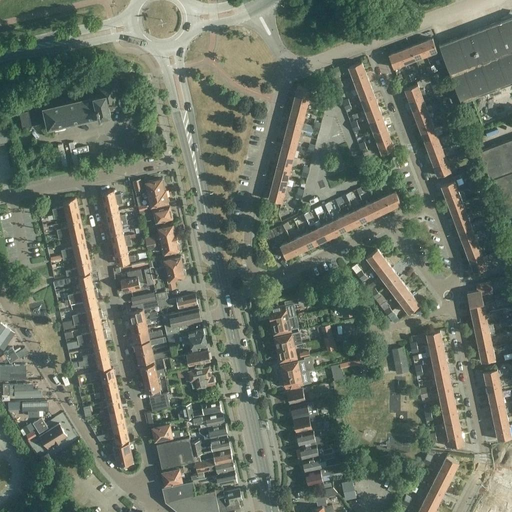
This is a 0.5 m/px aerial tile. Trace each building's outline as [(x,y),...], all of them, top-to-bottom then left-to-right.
[(439,44),(461,101),(511,81),(511,10),(511,11),(510,11),(506,16),(501,18),(501,21),(439,44)] [(432,38),(421,42),(426,55),(437,51),(432,38)] [(421,42),(410,46),(415,59),(426,55),(421,42)] [(410,46),(400,50),(404,63),(415,59),(410,46)] [(404,63),(400,50),(389,54),(394,67),(404,63)] [(349,67),(353,78),(366,73),(361,62),(349,67)] [(353,78),(357,88),(370,84),(366,73),(353,78)] [(429,82),(435,81),(434,78),(421,80),(422,90),(430,89),(429,82)] [(19,112),(23,127),(47,122),(48,126),(99,115),(111,113),(110,109),(122,106),(116,79),(96,84),(98,94),(94,95),(44,106),(44,107),(19,112)] [(405,88),(409,100),(422,95),(418,83),(405,88)] [(357,88),(361,99),(374,94),(370,84),(357,88)] [(297,86),(295,97),(308,101),(311,89),(297,86)] [(361,99),(365,110),(378,105),(374,94),(361,99)] [(409,100),(413,111),(426,106),(422,95),(409,100)] [(295,97),(292,108),(305,112),(308,101),(295,97)] [(365,110),(369,121),(382,116),(378,105),(365,110)] [(413,111),(417,121),(430,117),(426,106),(413,111)] [(292,108),(289,120),(302,123),(305,112),(292,108)] [(369,121),(373,132),(386,127),(382,116),(369,121)] [(417,121),(421,132),(434,127),(430,117),(417,121)] [(289,120),(286,131),(299,134),(302,123),(289,120)] [(0,143),(9,141),(10,142),(6,124),(5,124),(6,125),(0,125),(0,143)] [(373,132),(377,143),(390,138),(386,127),(373,132)] [(421,132),(425,143),(438,138),(434,127),(421,132)] [(286,131),(283,142),(296,146),(299,134),(286,131)] [(390,138),(377,143),(382,153),(389,151),(394,149),(390,138)] [(425,143),(429,154),(442,149),(438,138),(425,143)] [(511,139),(479,151),(490,180),(511,171),(511,139)] [(283,142),(280,153),(293,157),(296,146),(283,142)] [(429,154),(434,165),(447,160),(442,149),(429,154)] [(280,153),(277,165),(290,168),(293,157),(280,153)] [(447,160),(434,165),(438,176),(451,171),(447,160)] [(277,165),(274,176),(287,179),(290,168),(277,165)] [(511,171),(490,180),(505,218),(511,215),(511,171)] [(274,176),(271,187),(284,190),(287,179),(274,176)] [(145,182),(148,194),(166,190),(166,189),(164,190),(162,178),(145,182)] [(133,181),(135,190),(143,189),(141,179),(133,181)] [(441,185),(445,196),(458,191),(454,180),(441,185)] [(284,190),(271,187),(268,198),(281,202),(284,190)] [(101,192),(104,202),(122,198),(121,194),(116,195),(114,189),(101,192)] [(166,190),(148,194),(151,206),(169,202),(166,190)] [(395,191),(385,196),(391,208),(401,203),(395,191)] [(445,196),(449,207),(462,202),(458,191),(445,196)] [(385,196),(375,201),(380,213),(391,208),(385,196)] [(53,213),(79,208),(76,197),(63,200),(64,206),(52,209),(53,213)] [(104,202),(106,212),(119,210),(118,205),(123,203),(122,198),(104,202)] [(375,201),(364,206),(370,218),(380,213),(375,201)] [(449,207),(454,218),(466,213),(462,202),(449,207)] [(154,209),(156,222),(173,219),(172,217),(173,216),(173,213),(171,212),(170,206),(154,209)] [(364,206),(354,211),(359,223),(370,218),(364,206)] [(68,221),(81,218),(79,208),(53,213),(54,219),(67,216),(68,221)] [(106,212),(108,223),(126,219),(125,214),(120,216),(119,210),(106,212)] [(354,211),(343,215),(349,228),(359,223),(354,211)] [(454,218),(458,229),(471,224),(466,213),(454,218)] [(343,215),(333,220),(338,233),(349,228),(343,215)] [(57,230),(58,234),(83,228),(81,218),(68,221),(69,227),(57,230)] [(108,223),(110,233),(123,230),(122,225),(127,224),(126,219),(108,223)] [(333,220),(322,225),(328,238),(338,233),(333,220)] [(145,233),(147,243),(177,237),(175,231),(176,230),(176,227),(174,226),(174,224),(157,228),(159,235),(148,237),(148,232),(145,233)] [(458,229),(462,239),(475,234),(471,224),(458,229)] [(322,225),(312,230),(317,243),(328,238),(322,225)] [(71,236),(72,241),(85,238),(83,228),(58,234),(59,239),(71,236)] [(110,233),(112,243),(131,239),(130,235),(125,236),(123,230),(110,233)] [(312,230),(301,235),(307,248),(317,243),(312,230)] [(462,239),(466,250),(479,245),(475,234),(462,239)] [(301,235),(291,240),(296,253),(307,248),(301,235)] [(177,237),(147,243),(148,249),(161,246),(163,253),(179,250),(179,248),(180,246),(180,244),(178,243),(177,237)] [(61,250),(62,254),(88,249),(85,238),(72,241),(73,247),(61,250)] [(112,243),(115,253),(128,251),(127,245),(132,244),(131,239),(112,243)] [(296,253),(291,240),(280,245),(286,258),(296,253)] [(466,250),(470,261),(483,256),(479,245),(466,250)] [(367,256),(374,266),(385,258),(377,248),(367,256)] [(76,257),(77,262),(90,259),(88,249),(62,254),(63,259),(76,257)] [(128,251),(115,253),(117,264),(130,261),(135,260),(134,255),(129,256),(128,251)] [(150,270),(151,273),(156,272),(156,273),(166,271),(183,268),(182,262),(184,261),(183,258),(181,257),(181,255),(163,259),(165,266),(155,268),(155,269),(150,270)] [(483,256),(470,261),(474,272),(487,267),(483,256)] [(374,266),(381,275),(392,267),(385,258),(374,266)] [(90,259),(77,262),(78,267),(66,270),(67,275),(92,269),(90,259)] [(381,275),(388,284),(399,276),(392,267),(381,275)] [(156,272),(151,273),(152,279),(161,277),(161,279),(167,278),(168,282),(176,280),(177,278),(185,276),(185,275),(186,274),(185,270),(184,269),(183,268),(166,271),(156,273),(156,272)] [(128,278),(120,279),(123,290),(131,288),(131,290),(141,288),(139,280),(143,279),(142,275),(141,269),(127,272),(128,278)] [(80,286),(93,283),(90,273),(78,275),(78,276),(66,278),(67,283),(79,281),(80,286)] [(388,284),(395,293),(406,285),(399,276),(388,284)] [(469,304),(470,304),(483,301),(482,294),(492,292),(490,281),(478,284),(479,290),(467,292),(469,304)] [(69,299),(97,293),(97,289),(94,290),(93,283),(80,286),(81,291),(68,294),(69,299)] [(395,293),(402,303),(413,295),(406,285),(395,293)] [(166,291),(156,294),(157,299),(159,299),(168,297),(166,291)] [(143,302),(144,302),(156,300),(154,292),(142,295),(143,302)] [(83,301),(84,306),(97,304),(96,297),(98,297),(97,293),(69,299),(70,304),(83,301)] [(160,305),(160,306),(178,302),(179,307),(198,303),(195,293),(168,299),(168,297),(159,299),(160,305)] [(413,295),(402,303),(409,312),(420,304),(413,295)] [(269,309),(272,321),(288,317),(289,317),(296,316),(293,304),(298,303),(297,298),(285,301),(286,305),(269,309)] [(159,299),(157,299),(156,300),(144,302),(145,308),(160,305),(159,299)] [(470,304),(472,316),(486,313),(483,301),(470,304)] [(72,315),(73,320),(102,313),(101,310),(99,310),(97,304),(84,306),(86,312),(72,315)] [(169,313),(162,315),(167,334),(186,330),(185,324),(201,320),(199,307),(177,312),(169,313)] [(127,312),(130,322),(146,318),(143,308),(127,312)] [(88,322),(89,327),(102,324),(100,318),(103,317),(102,313),(73,320),(74,324),(88,322)] [(472,316),(474,327),(488,324),(486,313),(472,316)] [(146,318),(130,322),(132,331),(148,328),(147,323),(151,322),(151,321),(150,317),(150,316),(146,318)] [(288,317),(272,321),(274,333),(298,327),(296,316),(289,317),(288,317)] [(0,322),(0,343),(10,329),(0,322)] [(77,335),(78,340),(106,334),(106,330),(103,331),(102,324),(89,327),(90,332),(77,335)] [(474,327),(477,338),(491,336),(488,324),(474,327)] [(148,328),(132,331),(134,341),(162,335),(161,331),(152,333),(152,332),(149,333),(148,328)] [(182,338),(183,342),(206,337),(204,328),(188,332),(189,336),(182,338)] [(426,333),(429,345),(442,342),(440,330),(426,333)] [(275,337),(278,348),(294,344),(295,345),(302,343),(299,331),(275,337)] [(92,342),(94,347),(106,345),(105,338),(107,338),(106,334),(78,340),(79,345),(92,342)] [(326,337),(329,348),(335,346),(334,341),(333,338),(332,336),(326,337)] [(477,338),(479,350),(493,347),(491,336),(477,338)] [(206,337),(183,342),(184,346),(191,345),(193,350),(208,347),(206,337)] [(135,343),(137,353),(153,350),(151,340),(135,343)] [(429,345),(431,356),(445,353),(442,342),(429,345)] [(294,344),(278,348),(280,360),(297,356),(295,345),(294,344)] [(82,356),(83,360),(84,360),(109,355),(106,345),(94,347),(95,353),(82,356)] [(4,353),(7,358),(16,352),(13,347),(4,353)] [(392,349),(397,373),(408,370),(403,347),(395,348),(392,349)] [(493,347),(479,350),(481,361),(495,358),(493,347)] [(163,358),(166,371),(188,367),(190,364),(211,359),(208,348),(163,358)] [(153,350),(137,353),(139,363),(155,359),(153,350)] [(16,352),(7,358),(10,363),(19,358),(16,352)] [(431,356),(433,367),(447,364),(445,353),(431,356)] [(84,360),(83,360),(78,361),(80,366),(85,365),(97,363),(98,368),(111,365),(109,355),(84,360)] [(298,360),(281,363),(284,376),(308,370),(313,369),(310,355),(304,356),(305,359),(298,360)] [(8,370),(8,378),(26,378),(26,363),(4,363),(4,370),(8,370)] [(140,367),(143,379),(157,376),(155,363),(140,367)] [(433,367),(436,379),(449,376),(447,364),(433,367)] [(196,367),(196,369),(189,371),(191,380),(192,380),(194,387),(197,386),(197,387),(215,383),(215,382),(216,381),(215,376),(213,375),(211,375),(210,366),(203,368),(202,366),(196,367)] [(102,375),(103,381),(116,378),(113,367),(101,370),(95,371),(96,377),(102,375)] [(483,371),(486,383),(499,380),(497,368),(483,371)] [(284,376),(287,388),(311,382),(308,370),(284,376)] [(157,376),(143,379),(145,392),(160,389),(157,376)] [(436,379),(438,390),(452,387),(449,376),(436,379)] [(98,387),(99,392),(118,388),(116,378),(103,381),(104,386),(98,387)] [(42,381),(14,380),(14,396),(33,397),(33,390),(42,391),(42,381)] [(486,383),(488,394),(502,391),(499,380),(486,383)] [(287,391),(290,402),(305,399),(303,387),(287,391)] [(438,390),(440,401),(454,398),(452,387),(438,390)] [(106,396),(107,401),(120,398),(118,388),(99,392),(100,393),(94,394),(95,398),(106,396)] [(320,389),(308,392),(310,398),(321,395),(320,389)] [(142,391),(139,392),(142,409),(149,408),(147,397),(144,398),(142,391)] [(488,394),(491,405),(504,403),(502,391),(488,394)] [(150,396),(153,411),(170,407),(167,393),(150,396)] [(103,408),(104,413),(122,409),(120,398),(107,401),(109,407),(103,408)] [(440,401),(443,413),(456,410),(454,398),(440,401)] [(47,400),(22,400),(22,409),(28,409),(28,415),(38,415),(38,408),(47,408),(47,400)] [(220,400),(203,404),(203,405),(201,405),(202,410),(193,412),(191,403),(183,405),(186,418),(222,410),(220,400)] [(309,415),(318,413),(317,407),(309,409),(307,402),(291,406),(293,417),(309,414),(309,415)] [(491,405),(493,417),(507,414),(504,403),(491,405)] [(111,416),(112,422),(125,419),(122,409),(104,413),(105,417),(111,416)] [(443,413),(445,424),(459,421),(456,410),(443,413)] [(208,422),(208,426),(225,422),(223,412),(198,417),(193,418),(195,425),(208,422)] [(493,417),(495,428),(509,425),(507,414),(493,417)] [(309,415),(294,419),(296,431),(310,428),(310,431),(314,430),(324,427),(323,421),(311,424),(309,415)] [(33,423),(36,428),(45,422),(42,417),(33,423)] [(107,428),(108,433),(127,429),(125,419),(112,422),(113,427),(107,428)] [(67,433),(60,421),(40,434),(48,445),(67,433)] [(445,424),(447,435),(461,432),(459,421),(445,424)] [(45,422),(36,428),(39,433),(48,428),(45,422)] [(153,428),(155,439),(172,436),(170,424),(153,428)] [(208,426),(195,429),(196,435),(210,432),(211,437),(228,434),(225,424),(209,428),(208,426)] [(509,425),(495,428),(498,439),(511,436),(509,425)] [(127,429),(108,433),(110,438),(115,437),(116,442),(129,439),(127,429)] [(310,431),(297,433),(299,444),(315,441),(316,444),(317,443),(328,441),(327,434),(315,436),(314,430),(310,431)] [(24,435),(26,442),(36,438),(33,431),(24,435)] [(461,432),(447,435),(450,447),(463,444),(461,432)] [(157,443),(162,467),(195,460),(189,436),(157,443)] [(231,447),(228,437),(211,441),(213,447),(201,449),(199,440),(191,442),(194,455),(231,447)] [(113,445),(115,453),(116,455),(132,451),(129,441),(113,445)] [(300,447),(302,458),(319,454),(317,443),(316,444),(300,447)] [(233,459),(231,449),(213,453),(215,458),(196,462),(197,467),(233,459)] [(116,455),(115,453),(110,454),(114,460),(117,460),(118,464),(121,468),(126,467),(125,463),(127,463),(128,465),(132,464),(133,462),(134,461),(132,451),(116,455)] [(446,455),(441,466),(453,472),(459,462),(446,455)] [(305,471),(320,467),(322,467),(320,456),(303,460),(305,471)] [(233,459),(197,467),(198,472),(217,468),(218,473),(235,469),(233,459)] [(73,475),(78,472),(73,462),(68,464),(73,475)] [(322,467),(320,467),(320,469),(306,473),(308,484),(323,481),(322,475),(341,471),(339,463),(322,467)] [(441,466),(435,476),(448,483),(453,472),(441,466)] [(163,472),(165,484),(182,480),(179,468),(163,472)] [(236,471),(193,480),(194,484),(196,484),(210,481),(217,479),(219,485),(238,481),(236,471)] [(435,476),(430,487),(443,493),(448,483),(435,476)] [(491,477),(483,494),(493,498),(500,481),(491,477)] [(352,479),(341,482),(345,499),(356,497),(352,479)] [(219,511),(219,506),(217,498),(215,489),(196,493),(194,484),(193,480),(162,486),(165,500),(180,511),(219,511)] [(500,481),(493,498),(503,503),(510,486),(500,481)] [(511,486),(510,486),(503,503),(511,506),(511,486)] [(323,489),(324,496),(338,493),(332,487),(323,489)] [(430,487),(425,497),(437,503),(443,493),(430,487)] [(235,503),(234,500),(242,498),(240,488),(224,491),(223,489),(215,489),(217,498),(219,506),(235,503)] [(425,497),(420,507),(428,511),(432,511),(437,503),(425,497)] [(314,511),(334,511),(333,504),(327,505),(326,499),(316,501),(318,506),(314,507),(314,511)]
